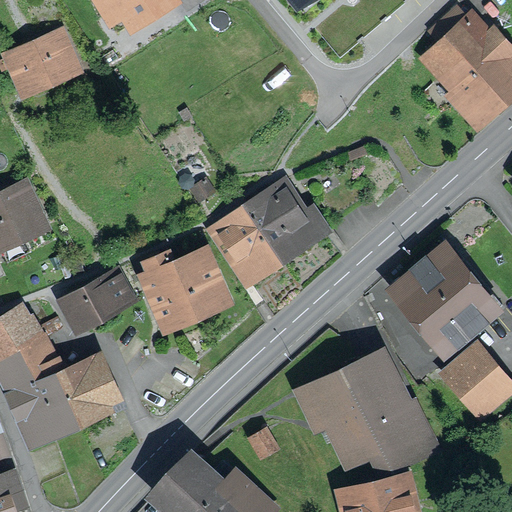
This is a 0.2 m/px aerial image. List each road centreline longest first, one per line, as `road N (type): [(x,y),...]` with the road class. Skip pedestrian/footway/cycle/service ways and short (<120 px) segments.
road 1 (primary): [(155,451),(511,125)]
road 2 (residential): [(0,310),(45,295),(72,336),(109,348),(155,451)]
